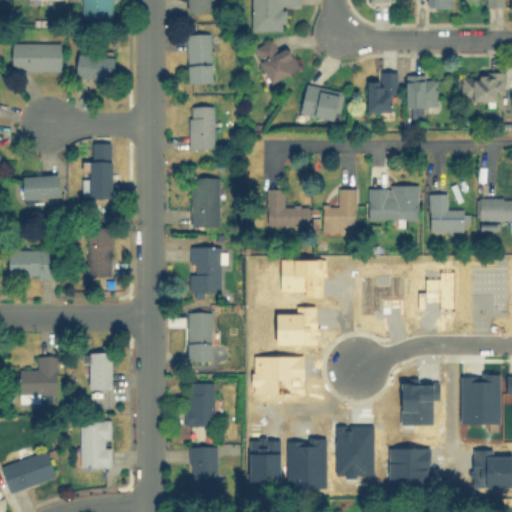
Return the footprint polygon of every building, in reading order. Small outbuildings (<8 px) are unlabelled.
[(78,0),(78,16),(109,16),(109,0),(78,0)] [(208,0),(186,0),(186,10),(208,10),(208,0)] [(284,29),(284,5),(297,5),(297,0),(250,0),(250,29),(284,29)] [(209,32),(185,32),(186,81),(210,81),(209,32)] [(252,46),(267,81),(296,69),(285,45),(276,49),(271,38),(252,46)] [(58,41),(10,41),(10,69),(58,69),(58,41)] [(112,54),(75,54),(75,76),(112,76),(112,54)] [(366,110),(394,110),(394,70),(377,70),(377,80),(366,80),(366,110)] [(502,90),(502,71),(459,71),(459,99),(496,99),(496,90),(502,90)] [(435,106),(435,73),(404,73),(404,106),(435,106)] [(298,112),(337,119),(342,89),(303,82),(298,112)] [(188,147),(212,147),(212,104),(188,104),(188,147)] [(110,195),(110,141),(91,141),(91,159),(81,159),(81,195),(110,195)] [(57,173),(21,174),(21,198),(58,197),(57,173)] [(217,224),(217,175),(190,175),(190,224),(217,224)] [(367,218),(417,218),(417,183),(366,183),(367,218)] [(265,187),(265,223),(306,223),(306,203),(283,203),(283,187),(265,187)] [(353,187),(336,187),(336,203),(321,203),(321,228),(353,228),(353,187)] [(427,229),(468,229),(468,208),(447,208),(447,192),(428,191),(427,229)] [(478,218),(511,218),(511,196),(478,196),(478,218)] [(108,273),(108,225),(86,225),(86,273),(108,273)] [(219,268),(225,268),(225,245),(188,244),(188,291),(218,291),(219,268)] [(7,276),(51,276),(51,248),(7,248),(7,276)] [(209,310),(186,310),(186,359),(209,359),(209,310)] [(109,387),(109,350),(81,350),(81,362),(86,362),(86,387),(109,387)] [(55,354),(34,354),(34,368),(18,368),(18,393),(55,393),(55,354)] [(212,423),(212,381),(185,381),(185,423),(212,423)] [(78,464),(109,464),(109,418),(78,418),(78,464)] [(215,444),(188,444),(188,489),(215,489),(215,444)] [(54,475),(45,448),(0,463),(0,470),(7,491),(54,475)]
